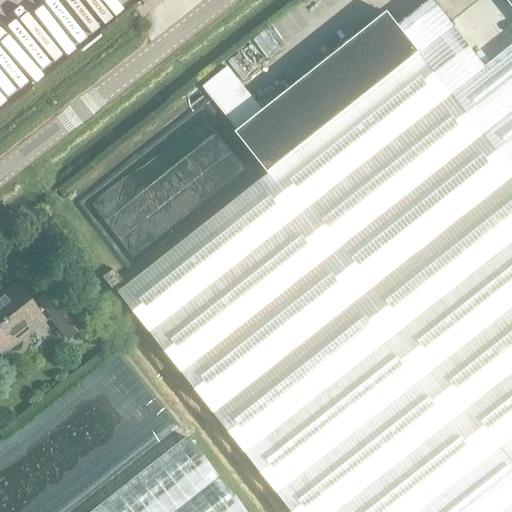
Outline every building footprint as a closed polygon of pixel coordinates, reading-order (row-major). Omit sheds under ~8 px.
[(511,0),(508,2),(511,6),(511,48),(486,69),(433,1),(400,28),(422,56),(422,57),(511,171),(511,0)] [(422,56),(400,28),(390,15),(239,136),(270,176),(422,57),(422,56)] [(511,511),(511,171),(422,57),(270,176),(119,295),(291,511),(511,511)] [(106,279),(114,289),(123,282),(115,272),(106,279)] [(69,341),(83,329),(47,284),(26,300),(16,287),(0,299),(0,351),(3,355),(50,317),(69,341)] [(245,511),(187,438),(93,511),(245,511)]
